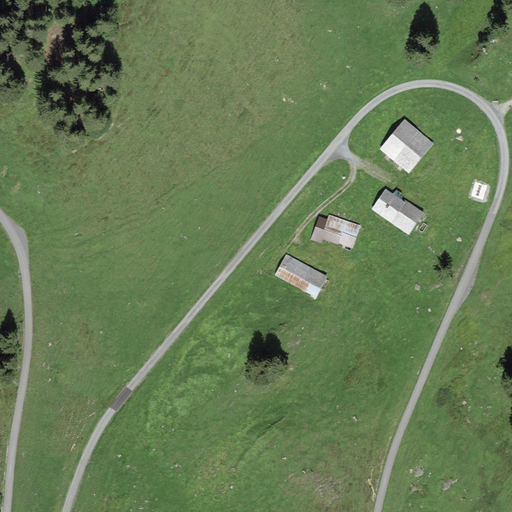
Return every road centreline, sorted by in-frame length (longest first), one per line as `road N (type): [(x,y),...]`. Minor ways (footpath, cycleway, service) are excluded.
road 1 (unclassified): [(65,511),(86,452),(123,395),(363,111),(421,83),(461,90),(488,111),(501,135),(504,169),(400,432),(377,511)]
road 2 (unclassified): [(0,215),(19,248),(27,299),(6,511)]
